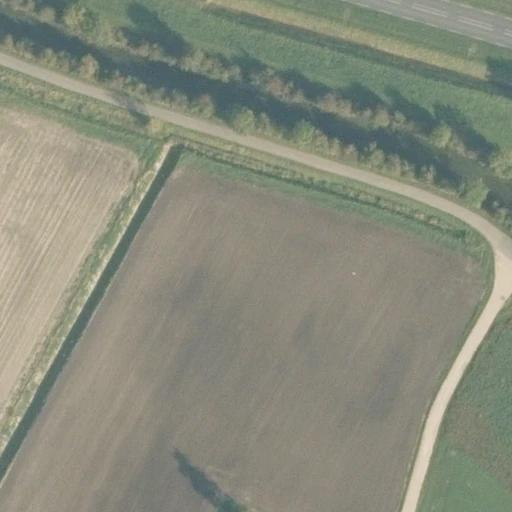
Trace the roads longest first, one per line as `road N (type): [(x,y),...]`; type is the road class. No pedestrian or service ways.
road 1 (unclassified): [(0,58),(441,205),(511,249)]
road 2 (primary): [(511,33),(394,0)]
